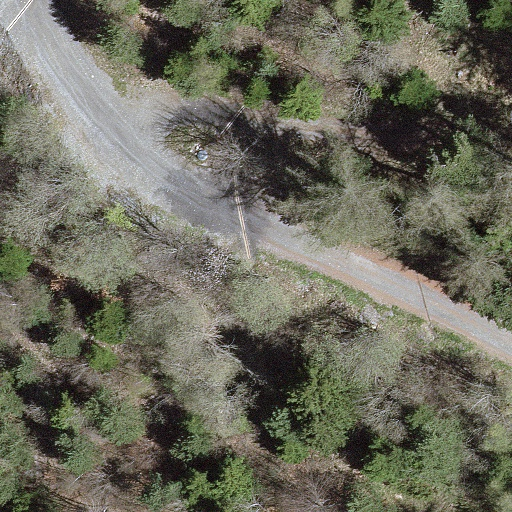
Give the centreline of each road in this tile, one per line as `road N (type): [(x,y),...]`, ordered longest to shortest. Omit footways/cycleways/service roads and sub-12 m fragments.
road 1 (track): [(20,0),(87,122),(270,236),(511,352)]
road 2 (track): [(124,145),(149,122),(189,110),(350,133),(511,138)]
